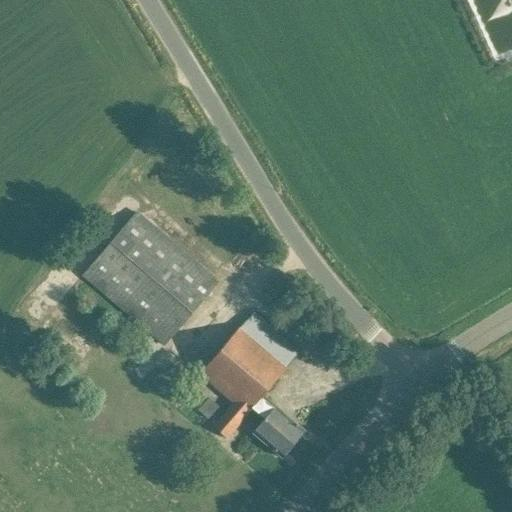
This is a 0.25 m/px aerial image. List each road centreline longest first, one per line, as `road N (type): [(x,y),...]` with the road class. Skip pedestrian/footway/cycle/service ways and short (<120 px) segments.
road 1 (unclassified): [(415,376),(298,245),(146,0)]
road 2 (tertiary): [(296,511),(415,376)]
